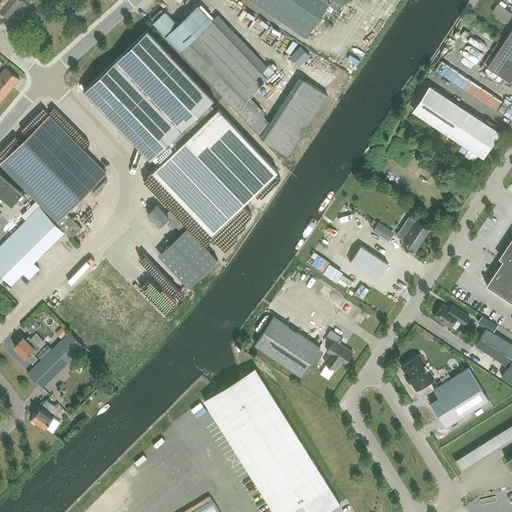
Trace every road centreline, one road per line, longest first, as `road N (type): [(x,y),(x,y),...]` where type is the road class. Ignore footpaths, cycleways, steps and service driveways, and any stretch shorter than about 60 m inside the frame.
road 1 (unclassified): [(0,335),(109,227),(124,197),(114,156),(45,80)]
road 2 (unclassified): [(370,366),(511,154)]
road 3 (unclassified): [(426,511),(453,495),(370,366)]
road 4 (unclassified): [(413,511),(346,403),(370,366)]
